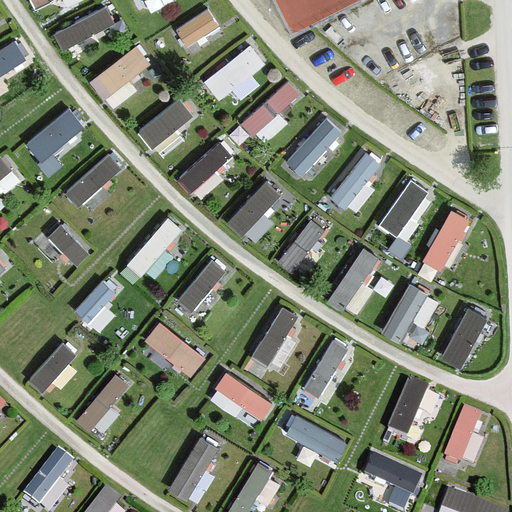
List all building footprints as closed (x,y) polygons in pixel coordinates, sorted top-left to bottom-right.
[(106,0),(101,0),(62,27),(70,39),(113,9),(106,0)] [(213,4),(169,33),(177,45),(221,16),(213,4)] [(0,60),(22,47),(14,34),(0,43),(0,60)] [(134,42),(94,75),(103,86),(144,53),(134,42)] [(246,43),(205,75),(214,86),(255,53),(246,43)] [(283,82),(243,116),(253,127),(292,93),(283,82)] [(178,95),(138,128),(147,139),(187,106),(178,95)] [(39,149),(78,117),(68,106),(30,139),(39,149)] [(324,118),(288,156),(299,166),(335,128),(324,118)] [(220,140),(180,174),(190,185),(229,150),(220,140)] [(367,150),(334,190),(345,199),(378,158),(367,150)] [(81,196),(120,164),(111,153),(72,185),(81,196)] [(0,170),(8,165),(0,155),(0,170)] [(412,177),(382,218),(393,227),(424,184),(412,177)] [(265,182),(229,220),(239,230),(275,192),(265,182)] [(452,210),(427,255),(440,262),(465,216),(452,210)] [(92,252),(58,215),(48,226),(82,262),(92,252)] [(145,261),(180,225),(169,215),(135,251),(145,261)] [(312,215),(279,255),(291,265),(324,224),(312,215)] [(362,250),(332,292),(344,301),(374,258),(362,250)] [(192,304),(225,266),(213,257),(181,295),(192,304)] [(84,322),(115,291),(104,281),(74,312),(84,322)] [(413,281),(386,325),(398,333),(426,288),(413,281)] [(267,354),(297,314),(284,305),(256,347),(267,354)] [(468,307),(442,353),(455,360),(480,314),(468,307)] [(202,355),(163,323),(154,335),(193,366),(202,355)] [(320,388),(347,345),(334,338),(308,381),(320,388)] [(36,389),(71,353),(60,343),(25,380),(36,389)] [(268,398),(226,370),(218,382),(260,410),(268,398)] [(85,427),(120,391),(109,381),(74,418),(85,427)] [(402,435),(424,390),(410,384),(389,429),(402,435)] [(459,457),(480,411),(467,405),(446,451),(459,457)] [(336,437),(294,409),(286,421),(328,449),(336,437)] [(180,496),(205,453),(192,446),(167,489),(180,496)] [(32,501),(65,462),(53,453),(21,492),(32,501)] [(415,476),(368,457),(363,471),(410,489),(415,476)] [(241,511),(262,478),(249,471),(225,511),(241,511)] [(102,511),(115,494),(102,486),(85,511),(102,511)] [(494,511),(496,507),(449,488),(444,502),(469,511),(494,511)]
